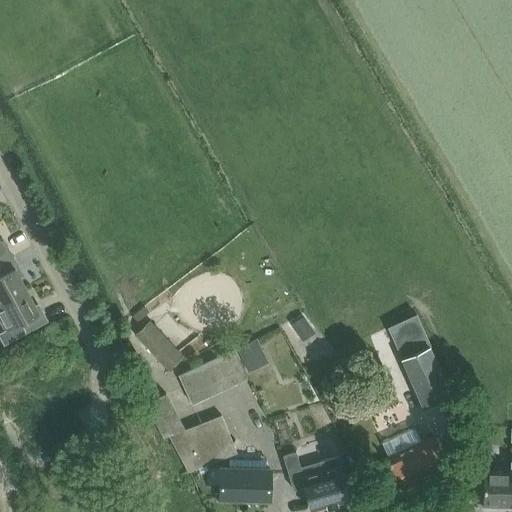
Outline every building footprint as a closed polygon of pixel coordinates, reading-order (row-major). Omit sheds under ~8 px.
[(0,262),(13,255),(7,244),(4,246),(0,239),(0,262)] [(19,266),(13,255),(0,262),(0,303),(27,289),(16,268),(19,266)] [(0,336),(4,344),(48,320),(42,308),(38,310),(27,289),(0,303),(0,319),(5,329),(0,332),(0,336)] [(415,314),(387,326),(423,405),(451,392),(415,314)] [(304,317),(292,325),(303,342),(315,333),(304,317)] [(169,370),(184,356),(150,319),(135,333),(169,370)] [(237,346),(248,370),(268,360),(257,337),(237,346)] [(192,403),(247,377),(233,348),(178,373),(192,403)] [(163,436),(168,434),(185,427),(165,392),(162,394),(149,372),(134,380),(163,436)] [(222,413),(185,427),(168,434),(188,471),(237,452),(222,413)] [(434,433),(418,441),(412,427),(384,440),(390,454),(388,455),(404,490),(450,469),(434,433)] [(296,450),(283,454),(294,488),(305,485),(312,510),(328,505),(337,503),(337,502),(353,497),(340,454),(323,459),(301,465),(296,450)] [(211,466),(210,482),(221,482),(221,496),(245,497),(246,467),(246,458),(229,458),(229,466),(221,466),(211,466)] [(246,467),(245,497),(269,497),(270,467),(265,467),(266,459),(246,458),(246,467)] [(508,506),(509,470),(484,470),(483,505),(508,506)]
